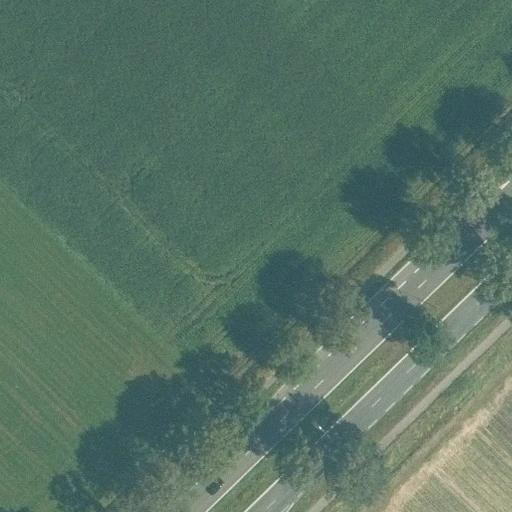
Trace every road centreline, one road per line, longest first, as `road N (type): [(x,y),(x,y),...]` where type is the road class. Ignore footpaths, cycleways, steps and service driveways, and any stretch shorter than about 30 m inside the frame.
road 1 (primary): [(511,210),(199,511)]
road 2 (primary): [(272,511),(511,273)]
